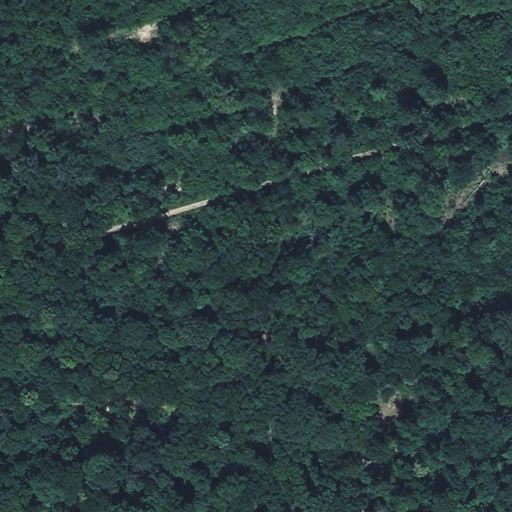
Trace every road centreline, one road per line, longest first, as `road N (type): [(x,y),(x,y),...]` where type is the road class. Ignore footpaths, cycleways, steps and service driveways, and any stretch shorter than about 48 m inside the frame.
road 1 (track): [(101,232),(275,414),(379,462),(439,511)]
road 2 (track): [(511,111),(101,232)]
road 3 (track): [(101,232),(0,139)]
